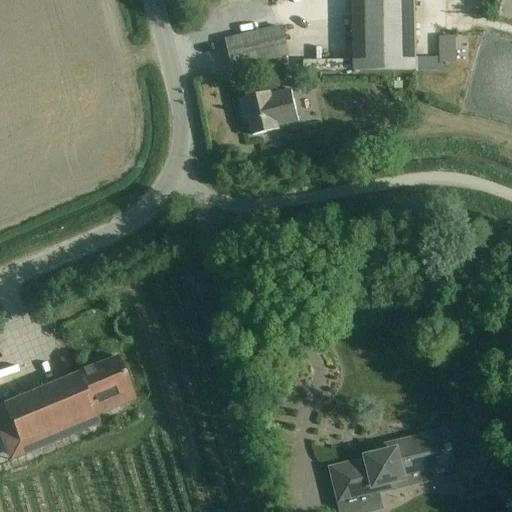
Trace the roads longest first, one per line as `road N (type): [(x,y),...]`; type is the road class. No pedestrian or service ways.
road 1 (unclassified): [(173,181),(222,209),(268,210),(425,181),(453,182),(511,206)]
road 2 (unclassified): [(0,278),(118,228),(173,181)]
road 3 (unclassified): [(173,181),(173,101),(148,0)]
